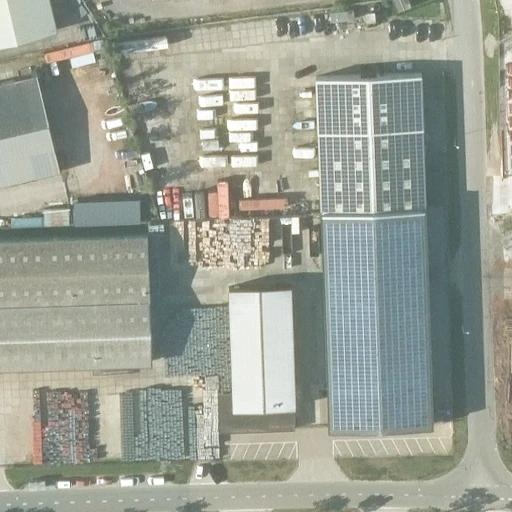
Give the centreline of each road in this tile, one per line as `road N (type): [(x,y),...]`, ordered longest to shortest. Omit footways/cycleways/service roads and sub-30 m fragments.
road 1 (unclassified): [(479,495),(454,0)]
road 2 (unclassified): [(479,495),(351,491),(0,504)]
